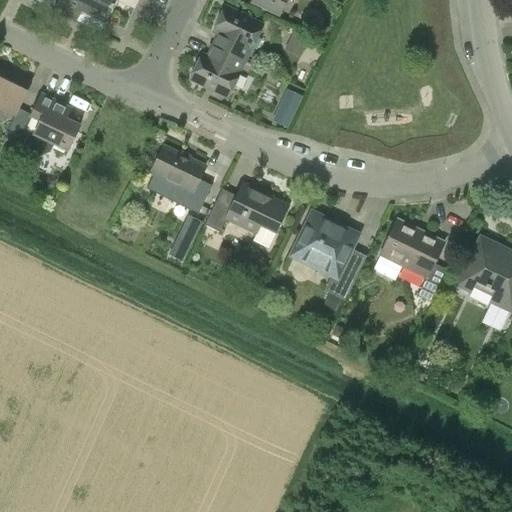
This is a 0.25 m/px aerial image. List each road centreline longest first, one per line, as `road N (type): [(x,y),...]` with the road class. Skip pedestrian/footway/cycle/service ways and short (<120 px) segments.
road 1 (residential): [(511,155),(395,186),(334,182),(127,95)]
road 2 (residential): [(511,150),(480,0)]
road 3 (residential): [(127,95),(0,37)]
